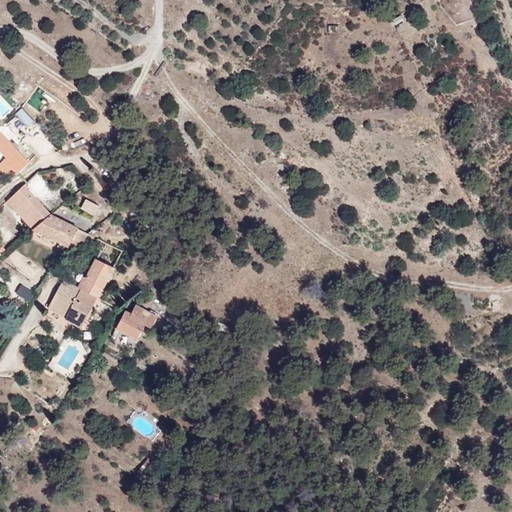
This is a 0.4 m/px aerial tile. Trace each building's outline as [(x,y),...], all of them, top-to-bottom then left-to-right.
[(403,13),(393,17),(398,31),(408,27),(403,13)] [(0,136),(0,162),(8,170),(25,161),(0,136)] [(19,186),(0,202),(0,207),(54,255),(78,235),(19,186)] [(94,215),(100,204),(85,196),(80,207),(94,215)] [(83,255),(45,309),(80,338),(116,276),(83,255)] [(30,300),(35,290),(21,283),(15,293),(30,300)] [(125,304),(107,329),(134,344),(153,319),(125,304)]
